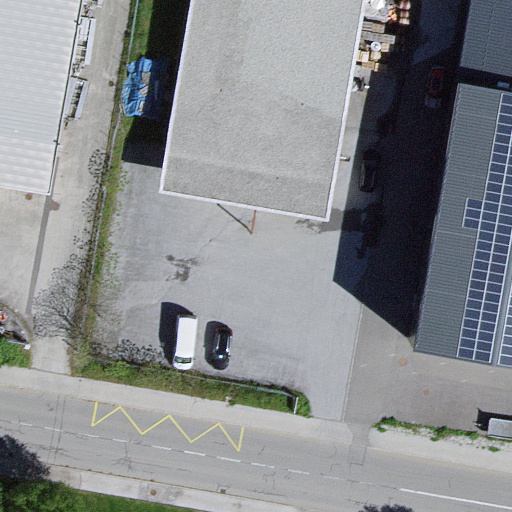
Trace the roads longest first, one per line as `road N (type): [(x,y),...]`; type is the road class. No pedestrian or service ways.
road 1 (residential): [(0,415),(511,503)]
road 2 (unknown): [(115,0),(49,424)]
road 3 (unknown): [(303,467),(313,313)]
